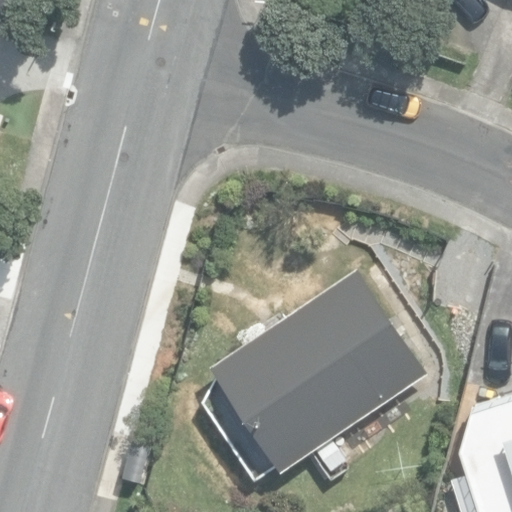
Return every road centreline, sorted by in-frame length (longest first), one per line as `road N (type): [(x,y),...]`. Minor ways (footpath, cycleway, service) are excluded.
road 1 (tertiary): [(40,511),(165,73)]
road 2 (residential): [(165,73),(272,89),(405,125),(511,170)]
